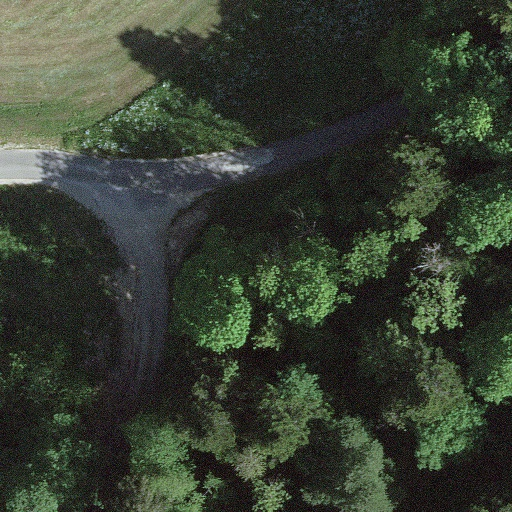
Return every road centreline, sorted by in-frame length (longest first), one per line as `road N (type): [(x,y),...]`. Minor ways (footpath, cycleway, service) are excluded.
road 1 (track): [(511,30),(419,95),(350,130),(229,168),(147,175),(0,165)]
road 2 (track): [(127,511),(147,175)]
